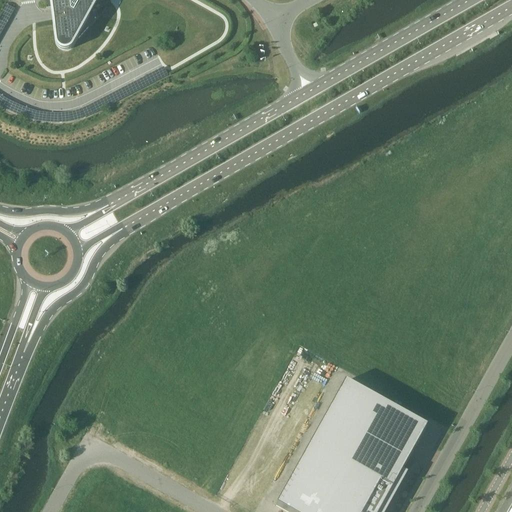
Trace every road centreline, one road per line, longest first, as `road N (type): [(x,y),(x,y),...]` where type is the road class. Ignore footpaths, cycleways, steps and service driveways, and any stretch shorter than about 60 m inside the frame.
road 1 (primary): [(131,224),(511,6)]
road 2 (primary): [(307,92),(123,200)]
road 3 (unclassified): [(50,511),(79,465),(104,456),(214,511)]
road 4 (unclassified): [(511,338),(416,511)]
road 5 (primary): [(468,0),(307,92)]
road 6 (motorway): [(21,350),(131,224)]
road 7 (primary): [(123,200),(79,211),(0,209)]
